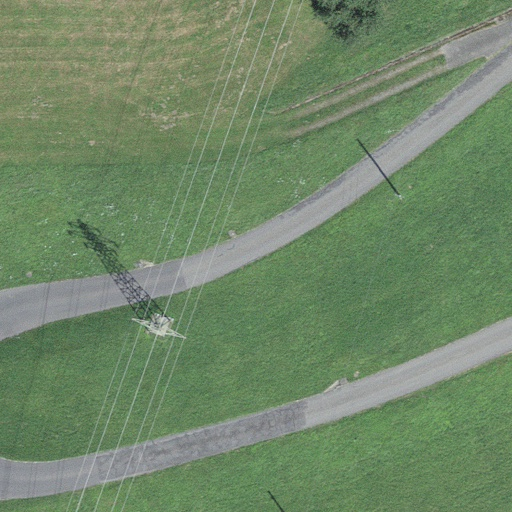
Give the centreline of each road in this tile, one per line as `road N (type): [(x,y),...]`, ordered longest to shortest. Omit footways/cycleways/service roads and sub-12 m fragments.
road 1 (unclassified): [(0,315),(200,266),(281,232),(511,62)]
road 2 (unclassified): [(511,331),(282,422),(83,472),(0,477)]
